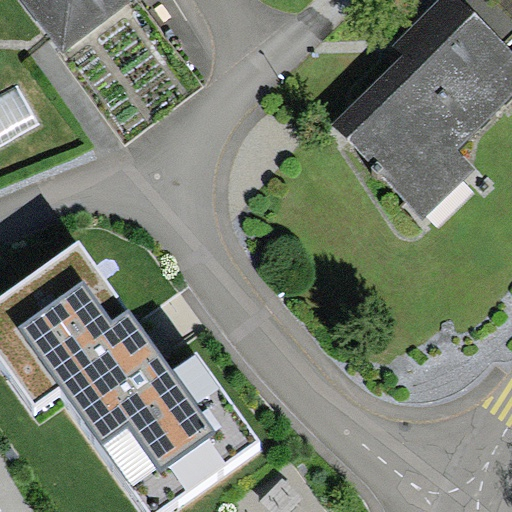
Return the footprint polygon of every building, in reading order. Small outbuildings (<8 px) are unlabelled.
[(17,0),(64,62),(149,0),(17,0)] [(511,74),(454,18),(342,132),(407,195),(511,89),(511,74)] [(172,389),(80,258),(0,314),(0,367),(37,420),(63,401),(141,511),(172,511),(255,455),(196,372),(172,389)] [(145,322),(168,360),(204,339),(182,301),(145,322)] [(0,450),(0,498),(6,509),(26,498),(0,450)] [(341,511),(274,483),(261,511),(341,511)]
